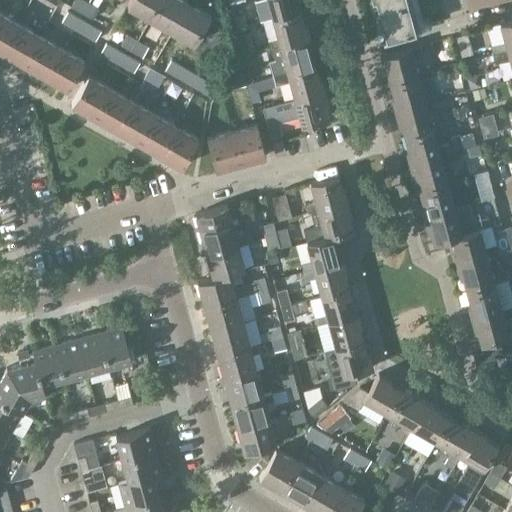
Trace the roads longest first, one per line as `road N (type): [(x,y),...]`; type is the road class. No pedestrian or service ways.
road 1 (residential): [(0,115),(33,241),(148,210)]
road 2 (residential): [(148,210),(195,187),(342,157)]
road 3 (unclassified): [(164,269),(217,462)]
road 4 (unclassified): [(0,312),(164,269)]
